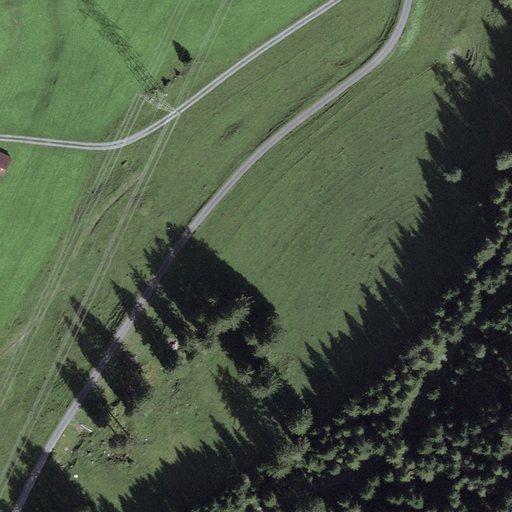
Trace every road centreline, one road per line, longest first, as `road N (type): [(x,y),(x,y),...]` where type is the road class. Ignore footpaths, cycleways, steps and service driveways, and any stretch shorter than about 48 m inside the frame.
road 1 (unclassified): [(408,0),(390,46),(258,152),(165,263),(16,511)]
road 2 (track): [(258,511),(349,471),(393,429),(511,278)]
road 3 (track): [(168,121),(330,0)]
road 4 (track): [(168,121),(104,148),(0,138)]
